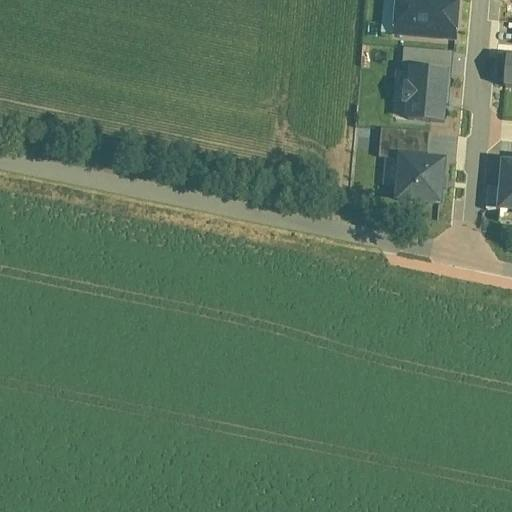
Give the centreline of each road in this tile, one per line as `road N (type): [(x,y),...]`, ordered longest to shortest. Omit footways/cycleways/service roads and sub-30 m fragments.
road 1 (unclassified): [(0,167),(465,263)]
road 2 (residential): [(489,0),(465,263)]
